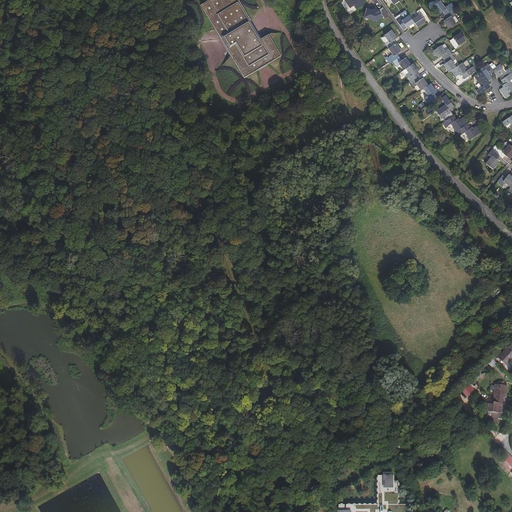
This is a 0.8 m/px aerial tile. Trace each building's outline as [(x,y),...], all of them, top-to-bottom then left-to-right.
[(232,0),(210,0),(199,6),(243,78),(280,57),(267,35),(257,41),(232,0)] [(364,0),(347,0),(354,9),(357,6),(360,10),(368,5),(364,0)] [(441,16),(445,14),(447,17),(454,12),(451,7),(447,9),(443,2),(437,6),(435,7),(438,13),(441,16)] [(438,13),(435,7),(437,6),(435,3),(430,7),(435,15),(438,13)] [(419,13),(421,16),(414,20),(416,23),(419,28),(428,22),(425,18),(429,15),(424,9),(419,13)] [(454,19),(457,17),(454,12),(447,17),(449,20),(445,23),(450,30),(458,25),(454,19)] [(409,29),(416,23),(414,20),(411,16),(406,20),(403,16),(398,20),(403,27),(406,25),(409,29)] [(387,44),(391,49),(397,45),(395,41),(399,38),(394,31),(387,36),(390,42),(387,44)] [(459,47),(467,41),(462,34),(454,39),(455,40),(451,43),(457,51),(460,48),(459,47)] [(394,55),(391,58),(395,63),(401,58),(399,54),(403,52),(398,44),(397,45),(391,49),(394,55)] [(444,57),(446,60),(453,55),(450,50),(446,53),(443,47),(435,52),(440,59),(444,57)] [(445,66),(450,74),(452,72),(457,68),(454,63),(457,61),(453,55),(446,60),(449,63),(445,66)] [(405,71),(407,70),(413,66),(408,59),(404,61),(401,58),(395,63),(398,68),(402,66),(405,71)] [(469,72),(463,64),(457,68),(452,72),(457,79),(460,76),(461,78),(463,76),(466,80),(477,73),(474,68),(469,72)] [(408,78),(411,83),(418,79),(416,75),(420,72),(414,65),(413,66),(407,70),(411,76),(408,78)] [(490,65),(485,68),(487,70),(493,80),(497,77),(498,79),(500,78),(502,81),(509,77),(501,66),(494,71),(490,65)] [(490,82),(493,80),(487,70),(476,78),(482,88),(477,92),(480,97),(491,89),(488,85),(491,83),(490,82)] [(511,81),(511,74),(509,77),(502,81),(505,85),(503,87),(504,88),(500,91),(505,97),(511,92),(511,83),(511,82),(511,81)] [(422,92),(425,90),(429,87),(424,79),(420,82),(418,79),(411,83),(415,88),(418,86),(422,92)] [(438,93),(432,85),(429,87),(425,90),(429,97),(426,99),(429,104),(436,100),(434,96),(438,93)] [(446,118),(448,121),(454,117),(450,110),(454,108),(447,96),(442,100),(447,106),(437,112),(442,120),(446,118)] [(511,116),(502,123),(505,127),(511,124),(511,125),(511,116)] [(460,138),(465,133),(471,130),(468,125),(464,119),(460,121),(459,119),(457,121),(454,117),(448,121),(443,124),(446,129),(452,125),(460,138)] [(474,129),(473,128),(471,130),(465,133),(470,141),(482,134),(477,127),(474,129)] [(504,151),(501,149),(497,154),(499,155),(503,159),(505,156),(509,159),(511,155),(511,147),(509,145),(504,151)] [(500,162),(496,158),(499,155),(497,154),(493,150),(488,155),(491,158),(486,164),(493,170),(500,162)] [(502,186),(505,183),(510,187),(511,184),(511,176),(509,174),(506,178),(503,176),(498,182),(502,186)] [(506,366),(511,359),(511,352),(508,349),(508,348),(498,359),(506,366)] [(510,395),(511,386),(503,386),(502,399),(506,399),(506,398),(510,395)] [(470,389),(466,393),(470,397),(474,393),(470,389)] [(509,416),(510,403),(506,400),(506,399),(502,399),(502,403),(497,403),(492,403),(491,411),(491,416),(491,418),(494,418),(494,420),(496,421),(496,423),(503,423),(503,421),(505,421),(506,422),(510,417),(509,416)] [(393,476),(379,476),(379,505),(339,505),(339,511),(407,511),(407,505),(399,505),(400,482),(393,482),(393,476)]
